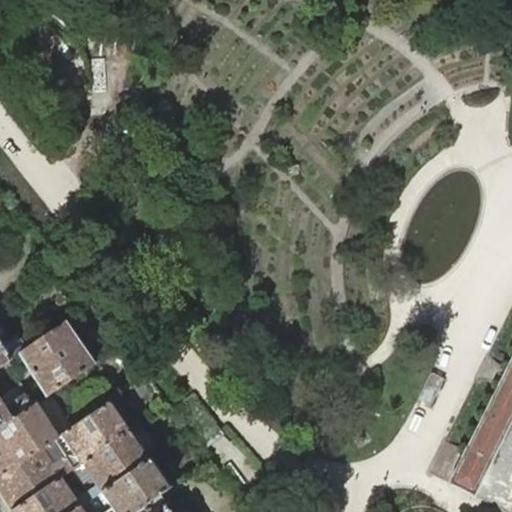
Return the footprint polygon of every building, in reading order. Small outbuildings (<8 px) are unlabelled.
[(75,339),(64,322),(18,355),(46,397),(93,365),(90,360),(83,350),(75,339)] [(8,361),(0,348),(0,366),(7,362),(8,361)] [(511,353),(456,465),(447,483),(473,496),(482,478),(511,418),(511,353)] [(0,375),(12,368),(8,361),(7,362),(0,366),(0,375)] [(435,400),(442,374),(429,370),(421,397),(435,400)] [(0,397),(0,427),(11,420),(35,404),(28,393),(25,388),(7,399),(4,395),(0,397)] [(127,432),(107,403),(61,436),(56,438),(54,440),(0,476),(0,493),(11,511),(60,478),(69,470),(73,468),(79,464),(80,463),(127,432)] [(56,438),(35,404),(11,420),(0,427),(0,476),(54,440),(56,438)] [(11,511),(71,511),(79,507),(99,493),(146,462),(127,432),(80,463),(79,464),(73,468),(69,470),(60,478),(11,511)] [(166,490),(146,462),(99,493),(79,507),(71,511),(134,511),(158,496),(166,490)] [(181,507),(169,488),(166,490),(158,496),(134,511),(194,511),(193,511),(181,507)]
